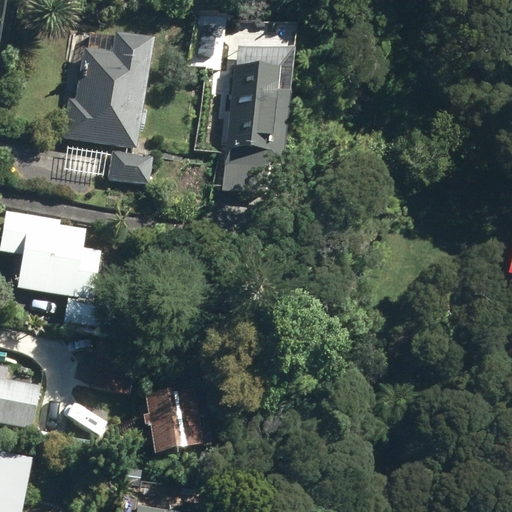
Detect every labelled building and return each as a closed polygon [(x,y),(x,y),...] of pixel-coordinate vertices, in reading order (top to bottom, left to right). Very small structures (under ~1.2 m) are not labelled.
[(130,154),(147,46),(108,39),(104,59),(78,54),(69,107),(61,106),(55,142),(130,154)] [(208,197),(254,203),(258,172),(273,174),(282,102),(284,102),(286,78),(223,70),(208,197)] [(102,185),(142,191),(146,162),(106,156),(102,185)] [(2,288),(12,290),(11,294),(86,307),(95,257),(77,254),(80,236),(53,232),(54,228),(0,218),(0,258),(7,260),(2,288)] [(57,330),(117,342),(123,316),(63,303),(57,330)] [(83,390),(125,400),(135,356),(93,346),(83,390)] [(0,429),(25,434),(33,392),(0,385),(2,373),(0,372),(0,429)] [(139,437),(143,465),(194,458),(193,455),(200,454),(193,404),(186,405),(186,401),(136,408),(138,426),(132,427),(133,438),(139,437)] [(0,511),(16,511),(25,467),(0,462),(0,511)]
